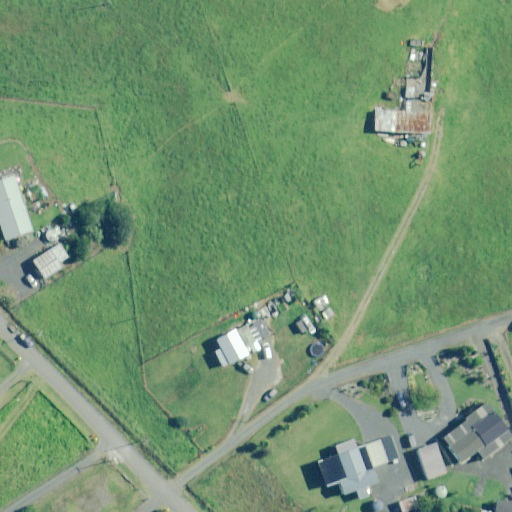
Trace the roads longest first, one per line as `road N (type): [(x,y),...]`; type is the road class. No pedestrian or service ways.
road 1 (unknown): [(164,491),(226,434),(290,392),(420,340)]
road 2 (residential): [(185,511),(0,316)]
